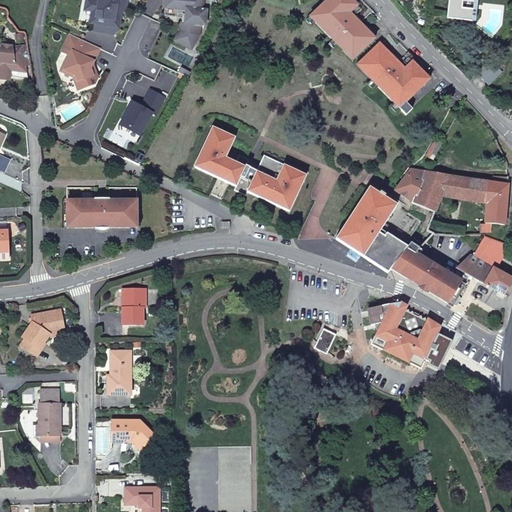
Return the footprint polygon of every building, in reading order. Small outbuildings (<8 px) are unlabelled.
[(132,0),(100,0),(100,1),(91,0),(87,0),(86,12),(93,13),(98,14),(96,26),(95,32),(115,36),(119,32),(119,29),(120,30),(123,13),(124,9),(128,9),(129,1),(132,2),(132,0)] [(204,0),(168,0),(167,13),(188,15),(188,24),(184,24),(183,32),(178,42),(193,51),(201,38),(202,26),(207,26),(208,12),(204,11),(204,0)] [(355,0),(327,0),(309,18),(314,23),(332,42),(337,47),(352,62),(374,40),(359,25),(370,14),(355,0)] [(448,19),(473,22),(475,0),(470,0),(468,17),(449,15),(448,19)] [(450,0),(449,15),(468,17),(470,0),(450,0)] [(309,18),(305,22),(310,27),(314,23),(309,18)] [(70,36),(62,53),(71,58),(65,72),(76,77),(81,92),(96,86),(99,79),(94,77),(92,71),(101,50),(70,36)] [(3,43),(0,42),(0,73),(27,76),(25,66),(29,65),(26,46),(22,47),(22,46),(3,44),(3,43)] [(333,51),(337,47),(332,42),(328,46),(333,51)] [(379,44),(356,67),(371,81),(376,86),(394,105),(399,110),(405,104),(429,80),(411,62),(414,60),(399,44),(388,54),(379,44)] [(503,73),(491,60),(478,73),(490,86),(503,73)] [(376,86),(371,81),(367,86),(372,91),(376,86)] [(135,107),(131,108),(124,122),(143,133),(155,112),(157,114),(167,97),(153,89),(143,106),(137,103),(135,107)] [(405,104),(399,110),(405,116),(411,111),(405,104)] [(399,110),(394,105),(390,109),(395,114),(399,110)] [(213,128),(194,168),(236,188),(234,191),(246,197),(249,194),(289,213),(306,177),(264,157),(256,173),(226,159),(236,139),(213,128)] [(432,161),(441,143),(434,139),(425,157),(432,161)] [(413,203),(425,173),(411,171),(395,192),(413,203)] [(448,177),(425,173),(413,203),(434,212),(440,196),(448,177)] [(440,196),(486,204),(488,183),(448,177),(440,196)] [(491,225),(504,226),(507,186),(488,183),(486,204),(485,226),(482,225),(482,233),(491,233),(491,225)] [(349,249),(387,273),(390,270),(391,269),(396,263),(405,249),(403,248),(421,221),(384,197),(385,196),(380,193),(379,194),(363,184),(343,216),(349,219),(355,211),(358,213),(348,227),(359,234),(349,249)] [(76,225),(76,229),(99,229),(107,229),(130,229),(130,225),(138,225),(138,203),(111,202),(111,200),(107,200),(107,195),(99,195),(99,200),(96,200),(96,202),(68,202),(68,225),(76,225)] [(336,240),(349,249),(359,234),(348,227),(358,213),(355,211),(349,219),(336,240)] [(0,231),(0,253),(9,253),(8,232),(0,231)] [(503,244),(503,243),(485,237),(472,258),(470,257),(457,270),(462,272),(503,296),(511,280),(511,274),(498,267),(510,247),(503,244)] [(462,272),(457,270),(452,276),(418,256),(421,251),(409,243),(405,249),(396,263),(391,269),(412,281),(451,305),(452,304),(454,305),(456,305),(460,297),(458,294),(464,284),(457,280),(462,272)] [(412,282),(412,281),(391,269),(390,270),(412,282)] [(451,305),(412,281),(412,282),(451,306),(451,305)] [(145,309),(145,290),(124,291),(124,308),(121,308),(122,326),(142,326),(142,309),(145,309)] [(401,303),(368,310),(371,326),(380,324),(381,325),(372,345),(377,347),(421,369),(424,363),(428,365),(428,364),(431,363),(433,359),(432,357),(432,356),(434,356),(436,352),(435,349),(431,347),(441,328),(429,320),(427,323),(426,320),(424,319),(422,320),(422,318),(420,317),(419,318),(414,315),(413,313),(411,312),(409,313),(409,311),(407,310),(405,311),(407,307),(401,303)] [(50,335),(63,332),(58,310),(31,315),(32,324),(22,337),(25,339),(20,346),(34,356),(50,335)] [(327,354),(336,336),(323,330),(316,346),(327,354)] [(130,397),(130,353),(110,353),(110,368),(111,368),(111,378),(107,378),(107,397),(130,397)] [(39,405),(39,427),(41,427),(41,437),(60,437),(60,405),(59,393),(41,393),(41,405),(39,405)] [(127,422),(127,417),(119,417),(119,422),(112,422),(112,440),(132,441),(141,450),(154,438),(139,422),(127,422)] [(144,511),(158,511),(158,488),(124,489),(124,505),(138,505),(141,505),(141,509),(145,509),(144,511)]
